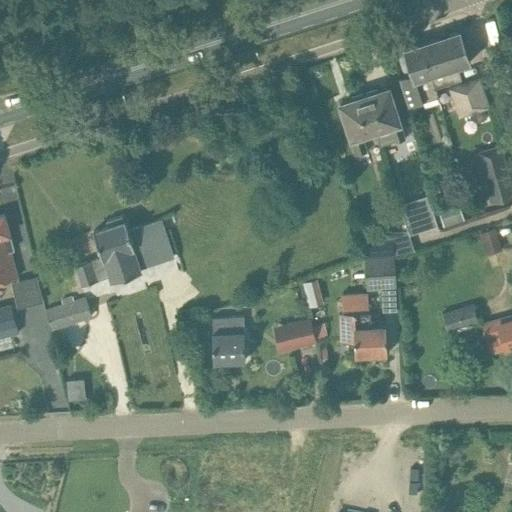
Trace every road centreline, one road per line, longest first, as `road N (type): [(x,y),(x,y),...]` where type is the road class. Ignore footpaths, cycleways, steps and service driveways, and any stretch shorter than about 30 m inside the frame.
road 1 (unclassified): [(511,406),(0,431)]
road 2 (primary): [(0,111),(356,0)]
